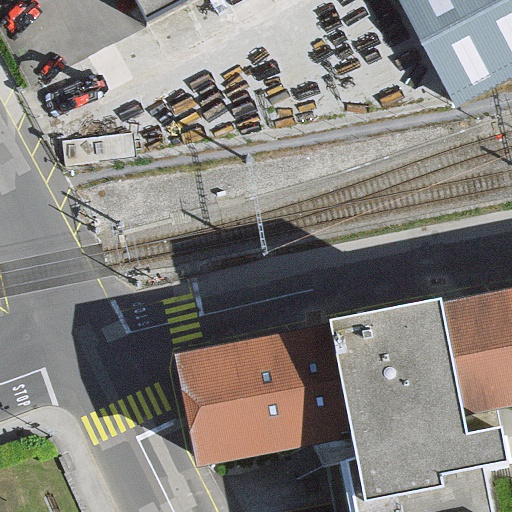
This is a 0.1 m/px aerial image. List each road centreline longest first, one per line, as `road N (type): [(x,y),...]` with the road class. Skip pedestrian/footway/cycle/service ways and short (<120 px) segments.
road 1 (residential): [(511,259),(81,348)]
road 2 (tertiary): [(81,348),(177,511)]
road 3 (tertiary): [(0,188),(81,348)]
